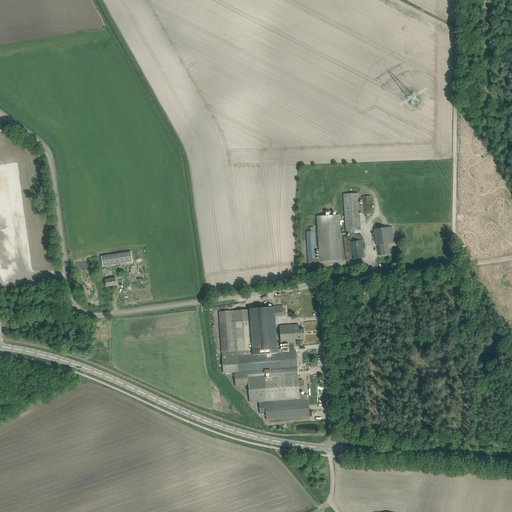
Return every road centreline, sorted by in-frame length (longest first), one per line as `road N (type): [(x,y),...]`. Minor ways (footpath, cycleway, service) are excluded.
road 1 (unclassified): [(321,284),(101,315),(79,309),(67,285),(49,154),(0,112)]
road 2 (secondary): [(0,346),(70,363),(213,425),(329,448)]
road 3 (track): [(459,0),(453,264)]
road 4 (secondary): [(329,448),(511,461)]
road 5 (unclassified): [(329,448),(321,284)]
